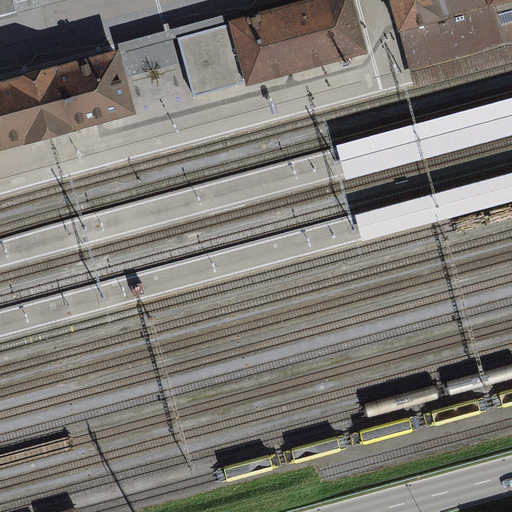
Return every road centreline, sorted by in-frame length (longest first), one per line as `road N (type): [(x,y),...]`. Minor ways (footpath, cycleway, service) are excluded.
road 1 (residential): [(143,0),(0,33)]
road 2 (primary): [(371,511),(511,474)]
